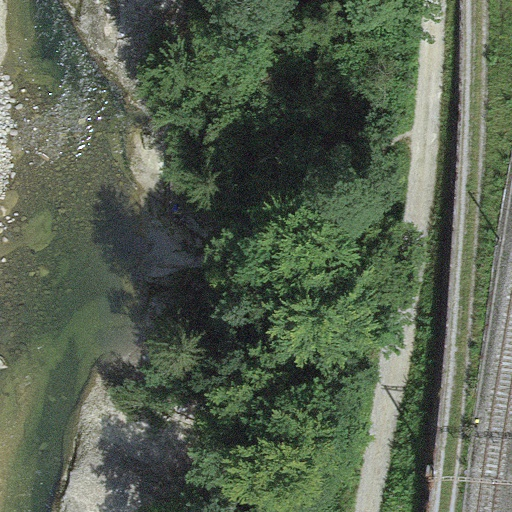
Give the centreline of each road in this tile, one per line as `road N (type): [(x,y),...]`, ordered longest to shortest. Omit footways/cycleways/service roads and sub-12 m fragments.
road 1 (track): [(364,511),(409,308),(431,0)]
road 2 (track): [(443,511),(480,0)]
